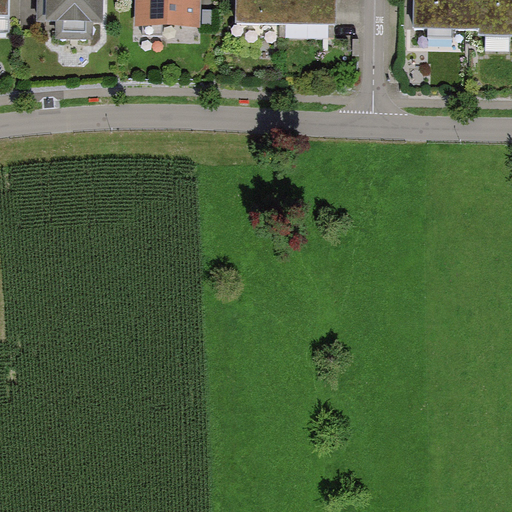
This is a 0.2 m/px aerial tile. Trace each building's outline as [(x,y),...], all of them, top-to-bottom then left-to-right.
[(9,0),(0,0),(0,22),(9,22),(9,0)] [(101,0),(41,0),(42,22),(101,23),(101,0)] [(193,0),(138,0),(137,22),(192,24),(193,0)] [(287,0),(241,0),(241,26),(287,27),(287,0)] [(328,0),(287,0),(287,27),(328,28),(328,0)] [(465,0),(418,0),(418,30),(465,31),(465,0)] [(511,0),(465,0),(465,31),(511,32),(511,0)]
